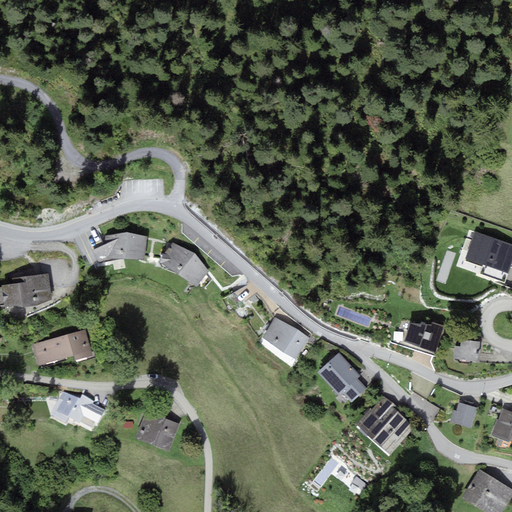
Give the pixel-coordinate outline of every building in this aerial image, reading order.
[(511,256),(511,247),(476,235),(468,257),(507,271),(511,256)] [(109,244),(91,252),(97,265),(119,260),(142,262),(147,239),(124,236),(107,237),(109,244)] [(193,255),(174,245),(157,263),(173,276),(194,288),(208,274),(193,255)] [(31,278),(11,280),(12,301),(61,298),(59,271),(31,272),(31,278)] [(249,287),(235,294),(246,305),(256,296),(249,287)] [(299,339),(273,321),(259,340),(286,358),(299,339)] [(441,332),(413,323),(406,345),(434,354),(441,332)] [(81,336),(30,347),(35,366),(66,359),(67,362),(86,357),(81,336)] [(460,350),(452,349),(450,361),(474,364),(477,345),(461,342),(460,350)] [(356,378),(337,356),(316,373),(336,396),(339,393),(348,404),(363,391),(354,380),(356,378)] [(99,415),(61,393),(49,414),(76,429),(81,421),(92,428),(99,415)] [(467,406),(462,405),(459,416),(480,423),(486,405),(469,399),(467,406)] [(382,400),(354,427),(384,458),(412,430),(382,400)] [(511,414),(499,409),(488,440),(511,448),(511,414)] [(181,428),(146,414),(136,439),(171,454),(181,428)] [(500,511),(511,494),(511,493),(477,471),(458,500),(477,511),(500,511)]
